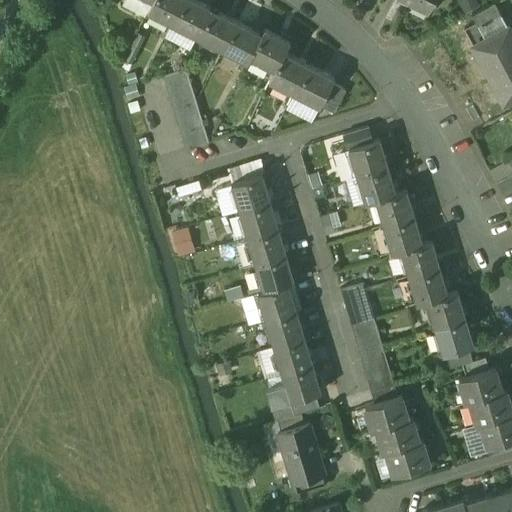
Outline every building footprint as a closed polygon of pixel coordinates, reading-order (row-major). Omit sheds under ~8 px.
[(184,0),(153,0),(148,9),(173,22),(184,0)] [(200,0),(184,0),(173,22),(198,35),(213,7),(200,0)] [(403,0),(429,13),(435,0),(403,0)] [(496,0),(473,12),(477,21),(479,24),(502,12),(496,0)] [(238,19),(213,7),(198,35),(223,48),(238,19)] [(502,12),(479,24),(477,21),(465,28),(474,44),(509,25),(502,12)] [(262,32),(238,19),(223,48),(248,61),(251,56),(251,55),(263,32),(262,32)] [(511,30),(509,25),(474,44),(505,102),(511,98),(511,30)] [(291,40),(265,27),(262,32),(263,32),(251,55),(251,56),(275,68),(276,68),(285,50),(285,51),(291,40)] [(285,51),(285,50),(276,68),(275,68),(270,79),(295,92),(310,63),(285,51)] [(335,76),(310,63),(295,92),(320,105),(332,82),(335,76)] [(187,67),(164,74),(168,87),(191,80),(187,67)] [(191,80),(168,87),(172,99),(194,92),(191,80)] [(332,82),(320,105),(335,112),(347,89),(332,82)] [(194,92),(172,99),(175,111),(198,104),(194,92)] [(198,104),(175,111),(179,124),(202,117),(198,104)] [(202,117),(179,124),(183,136),(206,129),(202,117)] [(206,129),(183,136),(187,149),(209,142),(206,129)] [(380,138),(349,147),(358,174),(388,165),(380,138)] [(388,165),(358,174),(366,201),(376,198),(396,192),(396,191),(388,165)] [(263,173),(232,182),(240,209),(271,200),(263,173)] [(407,188),(396,191),(396,192),(376,198),(384,224),(415,215),(407,188)] [(271,200),(240,209),(248,236),(279,227),(271,200)] [(415,215),(384,224),(392,252),(402,249),(402,248),(423,242),(423,241),(415,215)] [(176,255),(194,250),(186,225),(168,231),(176,255)] [(279,227),(248,236),(256,263),(287,253),(279,227)] [(432,239),(423,241),(423,242),(402,248),(402,249),(410,275),(440,266),(432,239)] [(287,253),(256,263),(264,289),(264,290),(289,282),(289,283),(295,281),(287,253)] [(440,266),(410,275),(418,303),(427,300),(427,299),(448,293),(448,292),(440,266)] [(364,280),(341,287),(344,298),(367,292),(364,280)] [(289,282),(264,290),(264,289),(258,291),(267,318),(297,309),(289,283),(289,282)] [(458,289),(448,292),(448,293),(427,299),(427,300),(435,326),(466,317),(458,289)] [(367,292),(344,298),(347,310),(370,303),(367,292)] [(370,303),(347,310),(351,322),(374,315),(370,303)] [(297,309),(267,318),(275,345),(305,336),(297,309)] [(374,315),(351,322),(354,333),(377,326),(374,315)] [(466,317),(435,326),(444,353),(469,346),(474,344),(466,317)] [(377,326),(354,333),(358,344),(381,338),(377,326)] [(305,336),(275,345),(283,372),(313,362),(305,336)] [(381,338),(358,344),(361,356),(384,349),(381,338)] [(469,346),(446,353),(450,367),(463,363),(473,360),(469,346)] [(384,349),(361,356),(364,368),(388,361),(384,349)] [(486,356),(473,360),(463,363),(466,374),(489,368),(486,356)] [(388,361),(364,368),(368,379),(391,372),(388,361)] [(313,362),(283,372),(291,399),(316,392),(322,390),(313,362)] [(466,374),(459,377),(466,401),(470,400),(470,399),(503,389),(496,366),(489,368),(466,374)] [(391,372),(368,379),(371,391),(394,384),(391,372)] [(394,384),(371,391),(375,402),(398,395),(394,384)] [(503,389),(470,399),(470,400),(477,423),(480,422),(480,421),(511,411),(511,405),(507,388),(503,389)] [(316,392),(291,399),(295,413),(302,411),(320,406),(316,392)] [(375,402),(366,405),(373,429),(377,427),(409,417),(402,394),(375,402)] [(295,413),(279,418),(282,430),(305,423),(302,411),(295,413)] [(511,411),(480,421),(480,422),(487,445),(511,437),(511,411)] [(409,417),(377,427),(384,450),(387,450),(387,449),(420,439),(420,438),(413,415),(409,417)] [(282,430),(278,431),(296,490),(328,481),(310,421),(305,423),(282,430)] [(420,439),(387,449),(387,450),(394,473),(429,462),(423,438),(420,438),(420,439)] [(511,511),(511,493),(511,489),(488,496),(492,511),(511,511)] [(465,503),(467,511),(492,511),(488,496),(465,503)] [(464,499),(441,506),(442,511),(467,511),(465,503),(464,499)] [(342,511),(339,502),(308,511),(342,511)]
